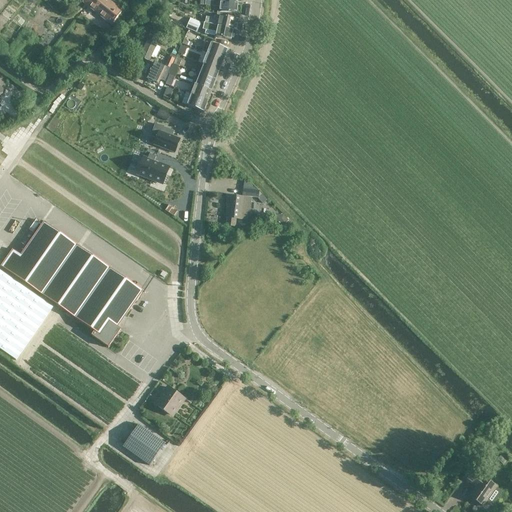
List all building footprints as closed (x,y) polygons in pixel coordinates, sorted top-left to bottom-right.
[(122,11),(107,0),(83,0),(82,1),(83,1),(82,2),(111,25),(122,11)] [(219,12),(236,13),(237,3),(205,1),(205,5),(219,7),(219,12)] [(164,4),(158,3),(157,7),(164,8),(163,9),(173,12),(174,6),(164,4)] [(211,25),(233,29),(235,19),(220,16),(219,20),(206,17),(204,23),(211,26),(211,25)] [(200,25),(189,20),(186,28),(196,33),(200,25)] [(211,26),(204,23),(203,23),(202,28),(216,32),(215,36),(230,40),(233,29),(211,25),(211,26)] [(148,40),(140,57),(149,61),(151,57),(155,59),(160,48),(156,46),(157,44),(148,40)] [(206,43),(202,52),(207,54),(223,60),(227,50),(211,43),(210,45),(206,43)] [(187,47),(181,45),(178,54),(184,56),(187,47)] [(207,54),(203,64),(219,70),(223,60),(207,54)] [(157,83),(160,79),(165,82),(168,75),(170,68),(174,59),(169,57),(165,66),(166,66),(165,68),(153,62),(146,78),(157,83)] [(219,70),(203,64),(199,74),(215,80),(219,70)] [(170,69),(170,68),(168,75),(175,77),(179,67),(172,65),(170,69)] [(192,84),(211,91),(215,80),(199,74),(195,84),(192,83),(192,84)] [(175,77),(168,75),(165,82),(166,82),(165,84),(171,87),(175,77)] [(211,91),(192,84),(188,94),(207,101),(211,91)] [(163,94),(171,97),(174,90),(166,87),(163,94)] [(182,103),(187,105),(203,111),(207,101),(188,94),(186,93),(182,103)] [(154,145),(174,153),(180,139),(172,136),(174,132),(155,124),(150,136),(156,139),(154,145)] [(162,184),(168,168),(154,162),(156,157),(149,154),(147,160),(143,158),(137,174),(162,184)] [(235,219),(246,220),(247,212),(249,212),(251,198),(227,196),(226,203),(227,203),(226,218),(225,226),(234,227),(235,219)] [(280,223),(288,231),(293,226),(288,222),(288,221),(283,216),(275,213),(272,221),(280,223)] [(0,270),(0,329),(21,344),(50,301),(94,331),(91,335),(108,347),(121,330),(117,327),(143,291),(43,222),(20,255),(12,249),(0,266),(41,295),(39,298),(0,270)] [(184,399),(167,387),(160,397),(164,400),(159,407),(172,417),(184,399)] [(139,425),(123,447),(149,466),(165,444),(139,425)] [(483,506),(496,488),(470,469),(463,479),(475,488),(469,496),(483,506)]
